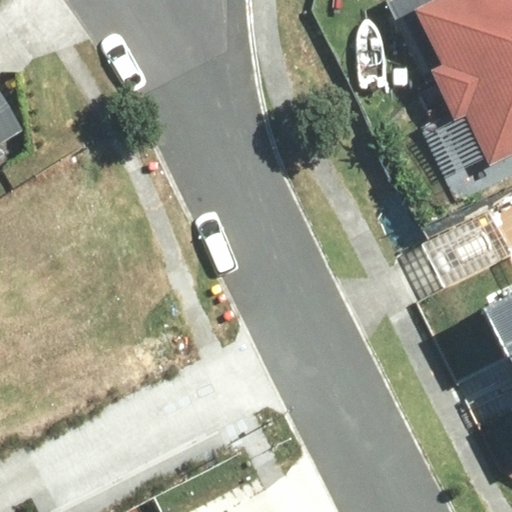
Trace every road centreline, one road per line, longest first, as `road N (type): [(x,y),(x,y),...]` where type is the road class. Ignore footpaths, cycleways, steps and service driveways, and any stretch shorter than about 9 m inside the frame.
road 1 (residential): [(150,0),(297,313)]
road 2 (residential): [(297,313),(0,472)]
road 3 (residential): [(297,313),(399,511)]
